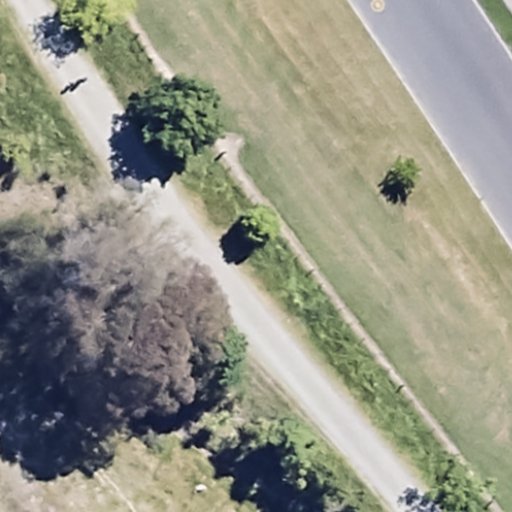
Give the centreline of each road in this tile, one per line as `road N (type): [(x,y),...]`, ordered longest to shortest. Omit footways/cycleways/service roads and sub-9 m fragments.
road 1 (track): [(418,511),(154,225),(17,0)]
road 2 (residential): [(400,0),(511,154)]
